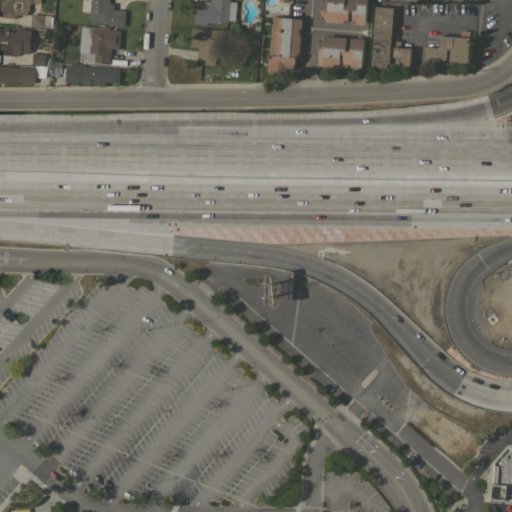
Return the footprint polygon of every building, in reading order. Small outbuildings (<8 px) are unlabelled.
[(0,0),(39,0),(40,3),(32,2),(32,3),(29,3),(29,11),(27,11),(26,15),(17,14),(16,18),(0,16),(0,0)] [(109,0),(109,3),(113,4),(113,9),(125,10),(124,26),(109,25),(109,23),(88,21),(90,0),(109,0)] [(234,21),(227,20),(227,23),(214,22),(214,23),(206,22),(206,24),(193,23),(194,7),(206,8),(206,2),(210,3),(210,0),(229,0),(229,1),(236,2),(234,21)] [(355,24),(355,22),(351,22),(351,14),(347,14),(346,22),(343,22),(343,23),(324,22),(324,20),(319,20),(321,0),(366,0),(364,25),(355,24)] [(393,7),(388,69),(370,68),(375,6),(393,7)] [(50,15),(50,16),(52,16),(51,28),(29,26),(30,13),(50,15)] [(301,27),(299,27),(298,35),(300,35),(299,54),(297,54),(296,57),(295,57),(294,64),(293,64),(292,70),(285,69),(285,71),(274,71),(274,72),(269,72),(269,71),(266,70),(271,16),(301,18),(301,27)] [(0,27),(6,28),(5,31),(14,31),(15,29),(30,30),(29,53),(21,53),(16,56),(0,55),(0,27)] [(120,30),(118,49),(110,48),(109,63),(91,62),(92,53),(87,52),(89,27),(120,30)] [(199,62),(196,62),(197,47),(189,46),(191,27),(222,30),(220,56),(215,55),(214,65),(199,64),(199,62)] [(438,48),(439,35),(459,37),(460,30),(469,30),(466,62),(448,61),(449,50),(446,50),(445,60),(424,58),(425,47),(438,48)] [(361,71),(352,70),(352,67),(339,66),(338,69),(322,68),(322,65),(316,65),(319,37),(322,37),(323,36),(346,37),(345,45),(349,46),(349,37),(363,39),(361,71)] [(409,66),(393,64),(394,57),(392,56),(392,46),(410,48),(409,66)] [(45,53),(44,65),(46,65),(45,77),(44,77),(44,78),(35,77),(35,81),(33,81),(33,83),(15,82),(15,84),(0,82),(0,65),(35,68),(35,65),(31,65),(32,52),(45,53)] [(119,69),(118,81),(115,81),(115,82),(100,81),(100,83),(78,81),(78,82),(64,81),(66,64),(119,69)] [(511,447),(511,498),(505,498),(505,500),(491,499),(494,462),(508,447),(511,447)]
